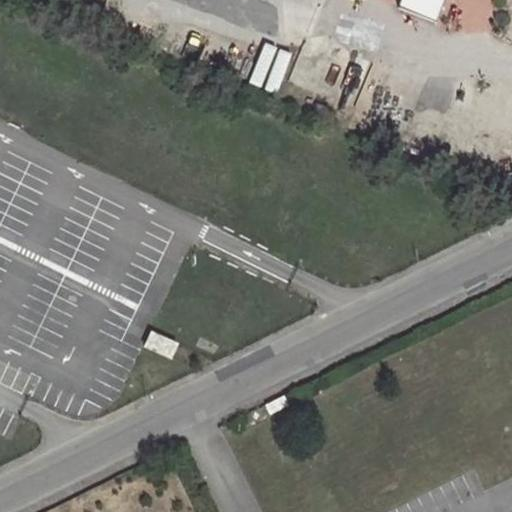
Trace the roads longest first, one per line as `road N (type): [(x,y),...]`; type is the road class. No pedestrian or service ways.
road 1 (unclassified): [(0,497),(511,243)]
road 2 (unknown): [(374,311),(0,123)]
road 3 (unknown): [(511,43),(335,0)]
